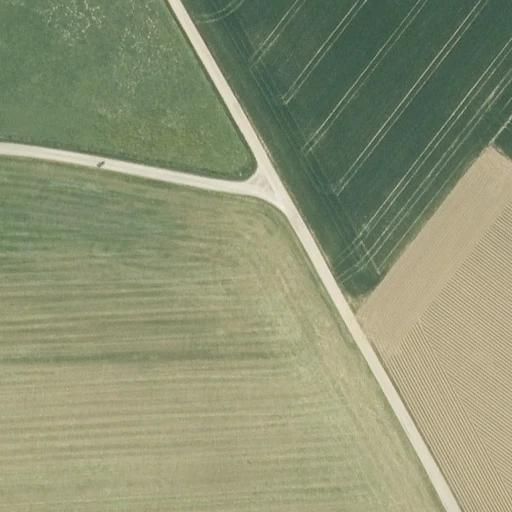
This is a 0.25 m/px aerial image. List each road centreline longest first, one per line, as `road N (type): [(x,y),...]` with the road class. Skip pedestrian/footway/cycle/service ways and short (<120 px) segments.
road 1 (track): [(273,185),(454,511)]
road 2 (track): [(0,147),(243,189),(273,185)]
road 3 (track): [(273,185),(170,0)]
